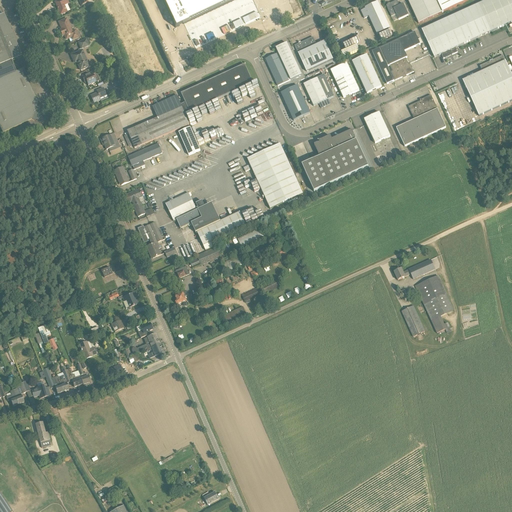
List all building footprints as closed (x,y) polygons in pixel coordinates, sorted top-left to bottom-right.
[(67,0),(61,0),(60,1),(55,3),(61,15),(68,12),(65,5),(69,4),(67,0)] [(162,0),(176,28),(234,0),(162,0)] [(469,1),(468,0),(407,0),(419,24),(469,1)] [(511,22),(511,0),(487,0),(479,4),(422,30),(434,58),(442,54),(444,59),(458,53),(456,48),(491,32),(511,22)] [(403,4),(400,6),(397,1),(386,6),(391,17),(396,15),(399,20),(408,16),(403,4)] [(390,28),(378,2),(365,8),(365,9),(361,11),(364,19),(369,17),(373,26),(377,34),(390,28)] [(0,73),(14,67),(11,61),(22,56),(4,14),(0,16),(0,73)] [(64,35),(66,40),(72,37),(73,40),(79,37),(76,30),(72,31),(67,19),(59,22),(62,29),(60,30),(62,36),(64,35)] [(405,58),(407,57),(405,52),(423,43),(420,38),(418,39),(415,32),(399,39),(380,48),(372,52),(387,84),(394,81),(388,66),(390,65),(393,71),(391,72),(395,81),(414,72),(410,63),(408,64),(405,58)] [(333,60),(325,41),(316,45),(313,37),(295,46),(298,54),(307,72),(333,60)] [(86,40),(79,43),(81,49),(88,46),(86,40)] [(287,43),(276,48),(278,53),(266,59),(278,86),(302,75),(287,43)] [(82,51),(71,55),(73,60),(76,59),(80,70),(89,67),(82,51)] [(367,55),(352,62),(367,94),(382,87),(367,55)] [(511,76),(503,56),(493,60),(492,60),(490,61),(490,62),(480,66),(483,72),(499,107),(511,101),(511,76)] [(351,73),(346,63),(331,71),(335,80),(344,98),(359,91),(351,73)] [(253,83),(245,65),(181,94),(185,103),(186,105),(182,107),(185,114),(190,112),(253,83)] [(14,67),(0,73),(0,127),(3,133),(31,120),(42,124),(44,123),(48,114),(47,112),(36,108),(38,102),(29,81),(23,79),(25,73),(23,69),(16,72),(14,67)] [(98,74),(95,75),(93,72),(82,77),(84,81),(86,81),(88,86),(100,80),(98,74)] [(483,72),(470,78),(469,76),(467,77),(468,79),(463,81),(479,116),(499,107),(483,72)] [(324,75),(317,78),(304,85),(314,106),(319,104),(321,108),(331,104),(329,100),(334,97),(324,75)] [(120,78),(110,82),(113,88),(122,84),(120,78)] [(298,86),(281,93),(294,121),(310,113),(298,86)] [(103,88),(96,91),(97,93),(90,96),(94,104),(101,101),(100,99),(107,96),(103,88)] [(190,125),(177,96),(153,107),(158,119),(127,132),(129,135),(125,136),(130,147),(133,146),(135,149),(190,125)] [(446,128),(431,96),(422,100),(422,101),(409,107),(415,120),(396,128),(405,147),(446,128)] [(122,126),(131,126),(131,113),(122,114),(122,126)] [(379,113),(364,120),(375,144),(390,136),(379,113)] [(457,129),(468,124),(466,120),(455,125),(457,129)] [(190,128),(178,133),(188,155),(200,150),(190,128)] [(352,131),(332,140),(330,136),(322,140),(321,141),(320,141),(319,141),(319,144),(318,144),(317,144),(314,145),(320,157),(302,166),(314,192),(369,167),(352,131)] [(117,141),(114,134),(101,140),(103,144),(104,143),(107,150),(109,149),(110,152),(120,147),(117,141)] [(162,153),(158,144),(128,157),(132,166),(133,166),(135,170),(145,165),(143,161),(162,153)] [(280,145),(248,160),(270,210),(303,195),(280,145)] [(122,168),(114,171),(118,180),(119,179),(122,186),(129,183),(122,168)] [(139,198),(143,197),(140,189),(125,196),(128,203),(132,202),(136,213),(138,217),(146,214),(147,217),(154,213),(152,208),(145,211),(139,198)] [(196,204),(199,210),(197,211),(188,194),(166,204),(174,221),(177,220),(181,229),(192,224),(196,233),(197,232),(203,246),(213,242),(246,227),(240,213),(220,222),(212,204),(205,207),(202,201),(196,204)] [(152,245),(156,243),(163,240),(160,235),(159,231),(155,223),(144,228),(145,230),(144,230),(143,228),(139,230),(144,244),(149,242),(148,240),(150,239),(152,245)] [(238,240),(242,247),(263,237),(259,229),(242,237),(242,238),(238,240)] [(159,249),(156,243),(152,245),(147,247),(149,252),(150,251),(153,259),(160,256),(158,249),(159,249)] [(222,257),(218,247),(198,256),(199,258),(190,262),(193,268),(201,264),(202,265),(222,257)] [(167,258),(177,254),(174,248),(165,252),(167,258)] [(435,270),(431,260),(409,270),(403,273),(401,269),(394,272),(398,281),(405,277),(411,275),(413,280),(435,270)] [(120,263),(113,266),(116,273),(123,270),(120,263)] [(186,266),(176,271),(177,273),(177,274),(179,279),(189,274),(186,266)] [(109,267),(101,271),(104,278),(112,274),(109,267)] [(438,276),(416,286),(437,334),(445,330),(447,334),(451,332),(450,331),(451,331),(448,323),(443,325),(440,318),(454,312),(438,276)] [(221,278),(214,281),(216,287),(223,283),(221,278)] [(282,286),(280,281),(278,278),(242,295),(246,303),(282,286)] [(113,280),(107,282),(109,289),(116,287),(113,280)] [(185,297),(189,295),(187,292),(180,294),(175,296),(177,300),(176,300),(175,302),(176,304),(178,305),(186,301),(185,297)] [(113,299),(115,298),(119,297),(117,293),(111,295),(108,297),(110,301),(113,299)] [(139,304),(134,293),(123,298),(124,302),(127,301),(130,308),(139,304)] [(205,295),(195,300),(197,305),(208,300),(205,295)] [(414,306),(401,312),(413,338),(425,332),(414,306)] [(243,307),(223,317),(228,327),(248,318),(243,307)] [(121,320),(111,325),(115,333),(124,328),(121,320)] [(146,333),(153,330),(152,329),(153,328),(151,325),(150,325),(150,324),(141,328),(142,331),(139,333),(141,338),(147,336),(146,333)] [(47,325),(40,328),(43,335),(50,332),(47,325)] [(34,336),(38,345),(43,343),(39,334),(34,336)] [(146,349),(160,344),(155,334),(147,337),(147,338),(144,339),(146,345),(137,349),(136,348),(135,348),(134,348),(133,348),(132,348),(132,349),(132,350),(134,355),(138,353),(146,349)] [(50,341),(48,342),(51,349),(52,348),(54,351),(57,349),(53,339),(53,340),(50,341)] [(94,348),(92,349),(90,350),(87,343),(87,342),(83,344),(79,345),(83,353),(82,353),(85,360),(93,357),(93,356),(97,355),(94,348)] [(160,344),(146,349),(148,352),(152,350),(153,353),(148,355),(149,359),(163,353),(160,344)] [(140,355),(139,353),(128,358),(131,364),(142,359),(141,359),(140,355)] [(86,373),(84,374),(80,364),(77,365),(80,376),(83,385),(83,386),(86,385),(86,386),(89,385),(89,384),(90,383),(86,373)] [(120,365),(109,370),(111,374),(113,373),(115,376),(122,373),(120,368),(121,368),(120,365)] [(61,376),(58,378),(59,379),(63,392),(69,390),(66,383),(71,382),(67,370),(66,371),(65,367),(61,369),(65,380),(63,381),(61,376)] [(63,392),(59,379),(58,378),(58,377),(52,379),(48,368),(43,370),(51,389),(55,387),(57,394),(63,392)] [(71,369),(67,370),(71,382),(72,382),(74,387),(83,385),(80,376),(75,378),(74,375),(73,375),(71,369)] [(45,389),(44,386),(42,386),(40,387),(37,387),(37,389),(35,390),(32,391),(32,393),(34,398),(39,396),(40,399),(50,396),(48,388),(47,389),(45,389)] [(22,396),(21,396),(21,394),(18,395),(16,389),(13,391),(18,405),(24,403),(22,396)] [(18,405),(13,391),(10,392),(12,397),(7,399),(8,401),(10,400),(13,407),(18,405)] [(48,433),(45,434),(42,423),(36,425),(42,449),(51,446),(48,433)] [(0,511),(10,511),(12,511),(0,492),(0,511)] [(219,499),(215,492),(204,498),(208,505),(219,499)]
